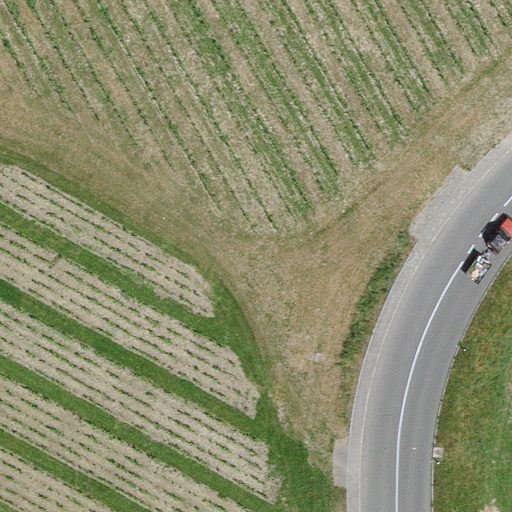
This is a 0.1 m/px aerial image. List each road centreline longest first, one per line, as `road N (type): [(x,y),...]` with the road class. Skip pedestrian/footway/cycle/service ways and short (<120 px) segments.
road 1 (tertiary): [(398,511),(414,366),(452,280),(511,200)]
road 2 (track): [(0,129),(30,136),(189,225),(228,259)]
